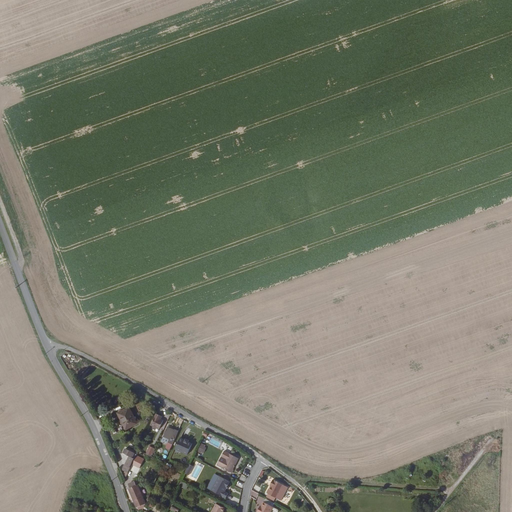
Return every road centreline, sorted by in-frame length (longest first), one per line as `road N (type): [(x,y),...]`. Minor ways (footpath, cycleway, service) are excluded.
road 1 (residential): [(46,340),(113,370),(262,460)]
road 2 (tertiary): [(126,511),(46,340)]
road 3 (track): [(449,492),(293,479)]
road 4 (tertiary): [(46,340),(0,227)]
